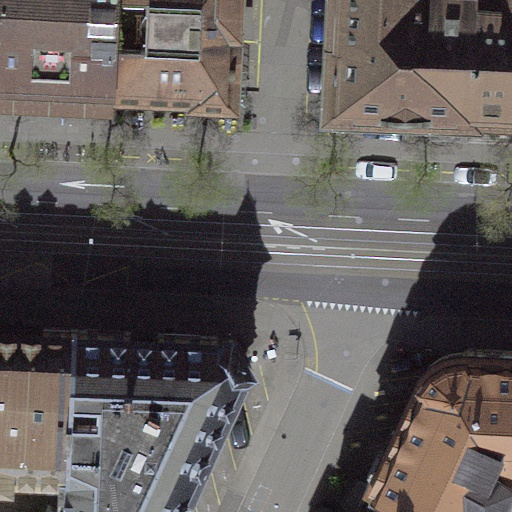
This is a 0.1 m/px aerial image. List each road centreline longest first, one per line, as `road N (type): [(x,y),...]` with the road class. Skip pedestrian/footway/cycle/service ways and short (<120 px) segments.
road 1 (tertiary): [(387,240),(0,221)]
road 2 (residential): [(261,511),(387,240)]
road 3 (tertiary): [(511,246),(387,240)]
